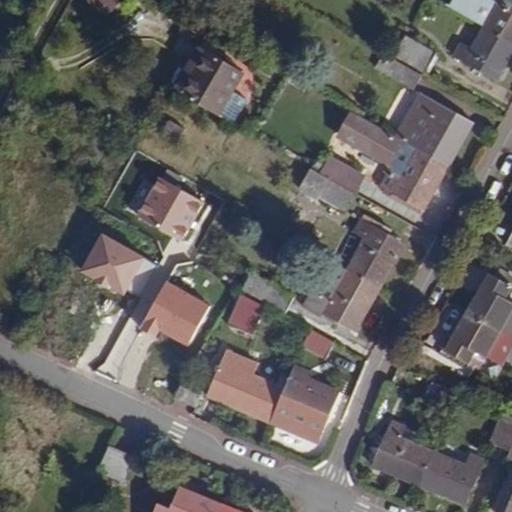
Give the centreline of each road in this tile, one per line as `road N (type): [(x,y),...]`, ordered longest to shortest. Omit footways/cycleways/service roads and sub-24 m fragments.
road 1 (residential): [(322,494),(387,350),(511,132)]
road 2 (residential): [(322,494),(0,351)]
